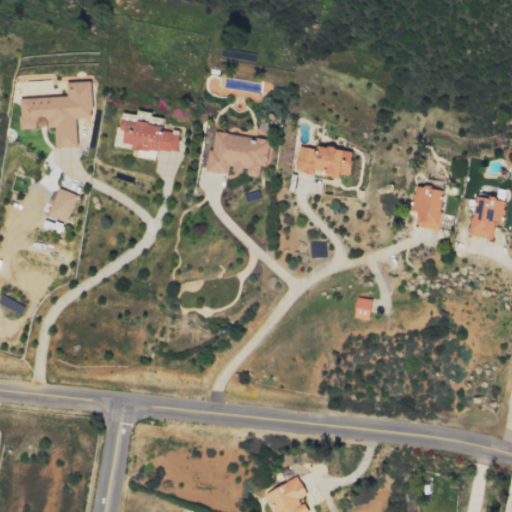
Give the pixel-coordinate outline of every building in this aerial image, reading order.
[(14,98),(15,129),(31,128),(31,124),(39,124),(39,127),(50,127),(50,147),(71,146),(69,118),(85,118),(83,80),(59,81),(60,95),(14,98)] [(168,151),(169,132),(152,131),(153,116),(141,115),(141,110),(127,109),(126,113),(113,112),(111,142),(121,142),(120,147),(168,151)] [(197,170),(221,173),(222,170),(236,172),(236,174),(251,176),(252,165),(257,165),(260,137),(206,131),(204,148),(200,148),(197,170)] [(344,149),(308,145),(308,148),(292,146),(289,171),(308,173),(308,169),(316,170),(316,175),(331,177),(331,174),(341,175),(344,149)] [(442,190),(412,185),(408,211),(415,212),(413,226),(436,230),(442,190)] [(63,222),(73,195),(54,188),(44,214),(63,222)] [(467,236),(490,239),(492,225),(498,226),(499,216),(501,216),(503,200),(472,196),(467,236)] [(350,317),(366,320),(370,300),(355,297),(350,317)] [(264,491),(272,511),(302,511),(297,498),(303,496),(296,479),(264,491)]
